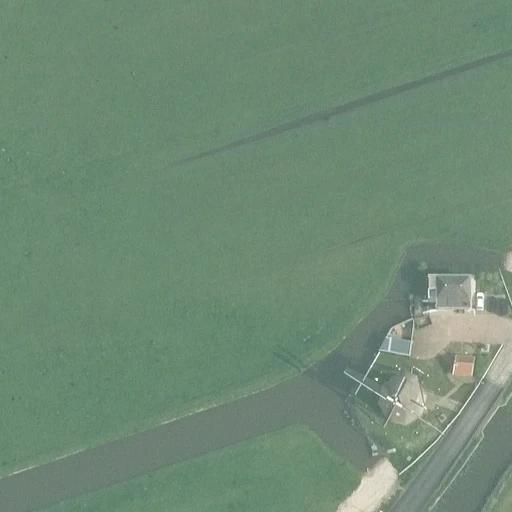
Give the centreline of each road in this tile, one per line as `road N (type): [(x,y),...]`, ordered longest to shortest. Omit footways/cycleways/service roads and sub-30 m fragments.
road 1 (track): [(0,197),(423,62),(511,21)]
road 2 (secondary): [(402,511),(511,352)]
